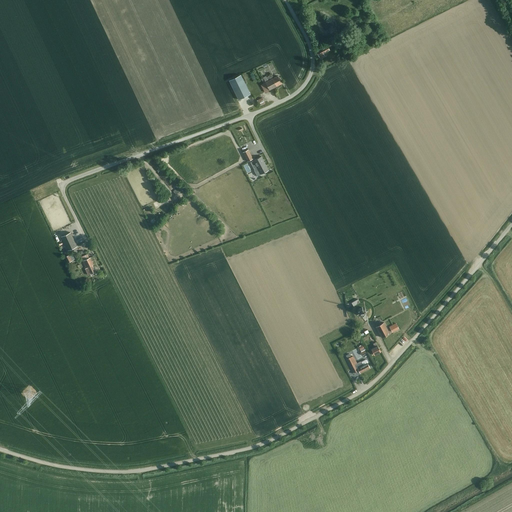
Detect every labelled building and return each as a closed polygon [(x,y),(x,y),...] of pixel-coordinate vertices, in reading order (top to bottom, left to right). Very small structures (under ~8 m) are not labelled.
[(332,37),(327,40),(330,46),(335,43),(332,37)] [(327,45),(316,51),(320,59),(325,56),(323,53),(330,50),(327,45)] [(241,75),(229,80),(238,100),(250,94),(241,75)] [(263,84),(261,85),(265,92),(282,84),(277,76),(266,82),(264,78),(261,79),(263,84)] [(262,98),(257,101),(259,106),(265,103),(262,98)] [(247,161),(253,159),(248,149),(243,152),(247,161)] [(261,156),(254,160),(258,168),(254,170),(257,176),(268,170),(266,165),(261,156)] [(71,232),(61,236),(68,250),(77,246),(71,232)] [(90,257),(89,258),(87,254),(80,257),(82,261),(83,261),(86,266),(84,267),(88,275),(91,274),(95,272),(92,265),(93,264),(90,257)] [(359,315),(362,316),(365,314),(366,311),(364,308),(361,307),(358,309),(357,312),(359,315)] [(384,323),(376,327),(382,338),(389,333),(384,323)] [(392,332),(399,328),(396,323),(389,327),(392,332)] [(375,347),(371,349),(374,355),(381,352),(376,342),(373,343),(375,347)] [(351,357),(347,359),(353,371),(354,372),(358,370),(360,373),(370,368),(368,363),(367,360),(366,360),(362,362),(360,361),(357,363),(354,364),(351,357)]
